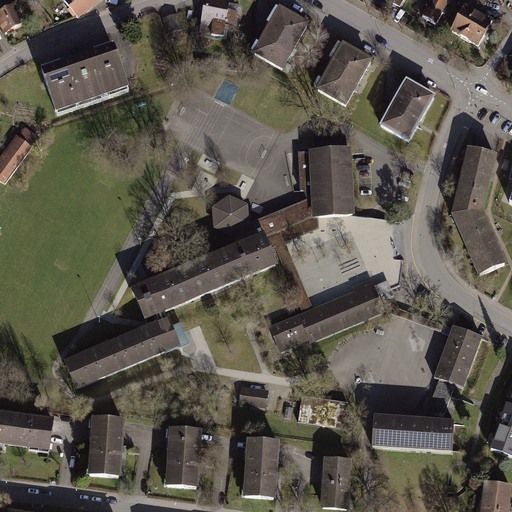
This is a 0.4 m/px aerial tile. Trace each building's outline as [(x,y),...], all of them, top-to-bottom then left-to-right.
[(62,0),(78,20),(102,0),(62,0)] [(443,0),(443,1),(441,0),(433,0),(423,18),(437,26),(451,0),(443,0)] [(487,0),(492,2),(493,0),(461,0),(459,4),(465,9),(477,15),(486,0),(487,0)] [(235,5),(207,1),(203,27),(217,29),(216,38),(228,40),(230,27),(239,28),(241,14),(234,13),(235,5)] [(15,7),(0,15),(0,24),(6,35),(8,34),(9,36),(16,33),(15,31),(25,26),(15,7)] [(477,15),(465,9),(452,32),(479,47),(492,23),(477,15)] [(307,26),(280,11),(255,55),(282,70),(307,26)] [(178,16),(164,20),(169,35),(182,31),(178,16)] [(371,63),(344,48),(319,92),(347,107),(371,63)] [(114,49),(43,73),(57,112),(128,88),(114,49)] [(433,99),(406,83),(381,127),(409,142),(433,99)] [(315,153),(299,154),(301,191),(305,191),(309,201),(314,201),(315,217),(319,218),(353,215),(350,151),(348,151),(344,137),(315,138),(315,153)] [(33,148),(18,138),(0,162),(0,180),(7,183),(33,148)] [(470,152),(460,189),(487,194),(495,158),(470,152)] [(487,194),(460,189),(454,215),(466,242),(490,232),(483,215),(483,210),(487,194)] [(239,247),(134,291),(146,320),(157,316),(160,325),(68,363),(78,389),(178,347),(169,321),(166,322),(163,314),(276,266),(270,250),(265,238),(315,217),(314,201),(309,201),(248,225),(247,206),(230,199),(215,209),(217,229),(234,236),(239,247)] [(265,238),(270,250),(276,248),(304,316),(315,312),(286,244),(320,229),(319,218),(315,217),(265,238)] [(481,276),(505,266),(490,232),(466,242),(481,276)] [(304,316),(272,330),(277,341),(281,340),(285,351),(310,340),(312,344),(384,313),(377,296),(374,288),(371,282),(354,289),(356,294),(315,312),(304,316)] [(388,282),(374,288),(377,296),(384,293),(393,315),(451,336),(453,330),(400,310),(388,282)] [(483,339),(454,329),(453,330),(451,336),(436,379),(440,381),(445,383),(465,390),(483,339)] [(445,383),(440,381),(425,421),(442,422),(455,388),(445,385),(445,383)] [(238,407),(267,410),(270,391),(241,387),(238,407)] [(303,398),(299,424),(345,430),(348,404),(303,398)] [(506,406),(488,451),(511,460),(511,407),(508,406),(506,406)] [(54,423),(0,415),(0,443),(50,450),(54,423)] [(425,421),(375,418),(373,449),(452,454),(454,423),(442,422),(425,421)] [(123,422),(94,420),(90,477),(119,478),(123,422)] [(201,434),(171,432),(168,488),(197,490),(201,434)] [(279,444),(250,442),(246,498),(275,500),(279,444)] [(350,462),(327,460),(324,509),(347,511),(350,462)] [(508,511),(511,490),(511,488),(483,484),(479,511),(508,511)]
